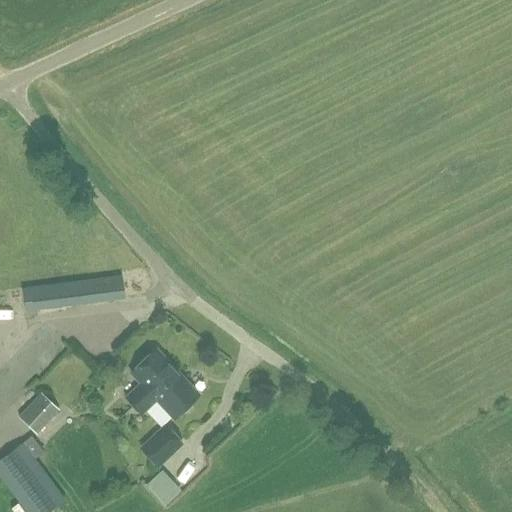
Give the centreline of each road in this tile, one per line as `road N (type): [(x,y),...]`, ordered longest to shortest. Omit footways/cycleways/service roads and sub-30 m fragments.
road 1 (unclassified): [(258,350),(174,287),(3,86)]
road 2 (unclassified): [(258,350),(348,421),(438,511)]
road 3 (unclassified): [(3,86),(188,0)]
